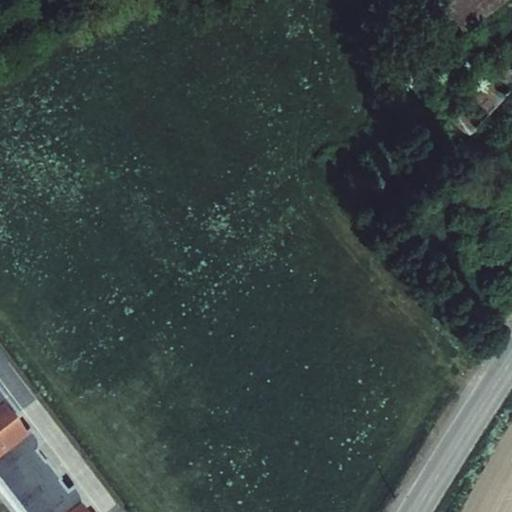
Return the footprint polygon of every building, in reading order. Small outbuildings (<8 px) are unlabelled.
[(392,0),(362,21),(374,38),(404,18),(392,0)] [(431,0),(462,36),(504,0),(431,0)] [(511,37),(441,114),(458,133),(511,75),(511,37)] [(449,148),(461,137),(458,133),(441,114),(430,126),(449,148)] [(461,137),(449,148),(501,203),(511,192),(511,177),(469,129),(461,137)] [(0,414),(0,415),(0,414),(0,509),(2,511),(67,511),(64,507),(64,501),(57,487),(50,492),(42,484),(42,480),(29,462),(24,464),(20,455),(21,448),(17,437),(12,430),(7,434),(0,424),(0,414)]
